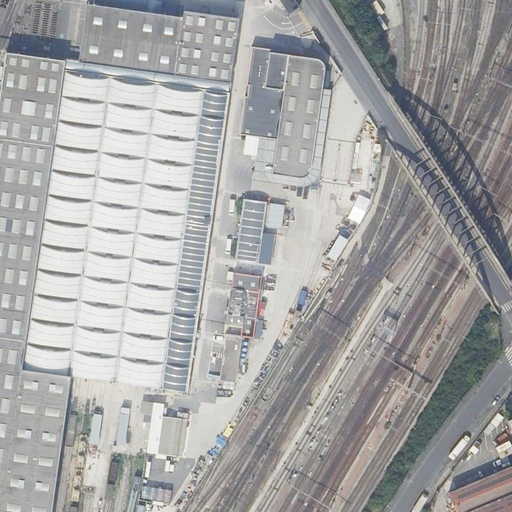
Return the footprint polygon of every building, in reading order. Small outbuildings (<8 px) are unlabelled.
[(0,511),(50,511),(72,376),(83,378),(93,379),(105,381),(127,384),(140,386),(151,387),(177,391),(186,392),(240,17),(185,10),(183,17),(87,2),(79,61),(7,50),(0,99),(0,511)] [(290,52),(253,46),(241,134),(278,139),(290,52)] [(245,200),(236,260),(258,263),(267,203),(245,200)] [(232,271),(223,379),(238,380),(242,336),(262,337),(264,319),(258,318),(259,308),(266,309),(267,300),(261,300),(263,274),(232,271)] [(511,511),(511,418),(507,421),(511,433),(511,465),(448,493),(456,511),(511,511)]
